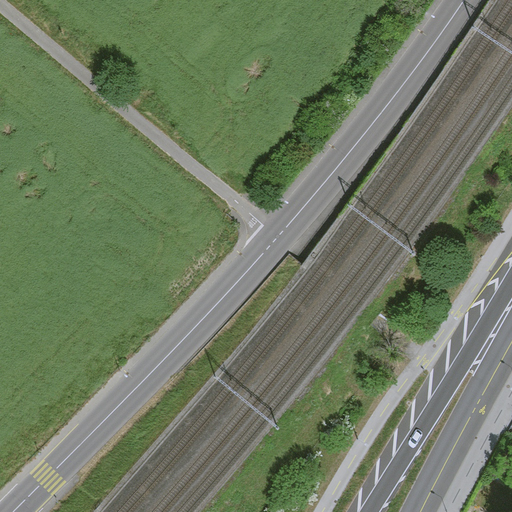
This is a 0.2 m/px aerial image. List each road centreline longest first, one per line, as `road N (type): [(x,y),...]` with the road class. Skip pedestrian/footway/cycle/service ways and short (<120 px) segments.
road 1 (tertiary): [(13,511),(277,236),(464,0)]
road 2 (track): [(0,3),(277,236)]
road 3 (primary): [(504,317),(444,387),(367,511)]
road 4 (primary): [(419,511),(475,403),(504,317)]
